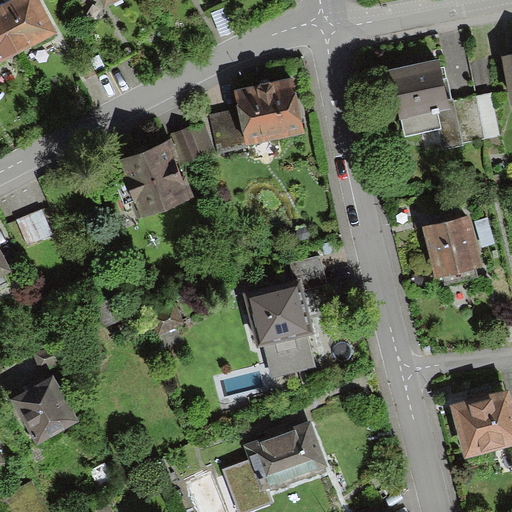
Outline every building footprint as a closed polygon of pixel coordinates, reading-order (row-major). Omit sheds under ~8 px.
[(34,0),(16,0),(0,8),(0,68),(55,41),(34,0)] [(93,0),(101,15),(130,0),(93,0)] [(446,65),(387,76),(400,145),(459,134),(446,65)] [(293,81),(235,92),(239,115),(247,155),(305,144),(293,81)] [(500,99),(486,100),(488,136),(502,135),(500,99)] [(217,161),(247,155),(239,115),(209,121),(217,161)] [(166,147),(119,162),(141,229),(188,214),(166,147)] [(13,226),(23,251),(50,240),(40,216),(13,226)] [(483,225),(438,235),(450,290),(495,281),(483,225)] [(290,263),(294,280),(301,278),(304,290),(329,285),(322,255),(290,263)] [(243,293),(257,347),(263,346),(271,378),(317,366),(309,336),(316,334),(304,290),(301,278),(294,280),(243,293)] [(94,311),(103,335),(130,325),(122,301),(94,311)] [(54,376),(12,399),(37,445),(79,422),(54,376)] [(511,445),(501,398),(449,410),(461,465),(511,453),(511,445)] [(286,430),(245,445),(250,461),(224,470),(239,511),(243,511),(272,502),(268,490),(328,468),(311,421),(286,430)] [(106,463),(87,472),(95,488),(114,479),(106,463)] [(45,511),(30,484),(0,500),(0,508),(2,511),(45,511)]
